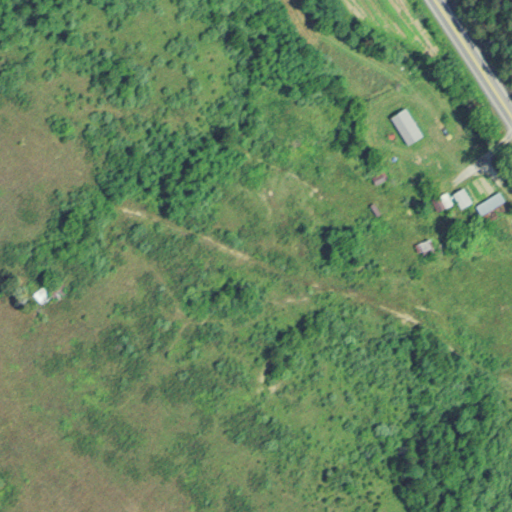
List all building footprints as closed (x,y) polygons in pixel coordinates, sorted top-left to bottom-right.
[(386,115),(405,145),(423,133),(404,103),(386,115)] [(449,193),(459,208),(469,201),(459,186),(449,193)] [(433,211),(449,204),(443,191),(427,198),(433,211)] [(501,201),(496,191),(472,204),(478,214),(501,201)] [(429,250),(424,238),(414,243),(420,255),(429,250)]
